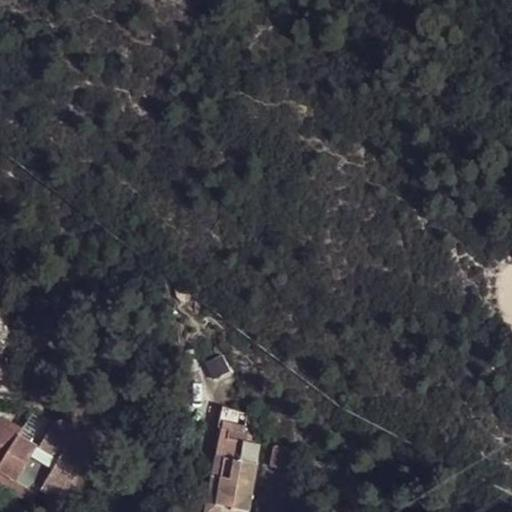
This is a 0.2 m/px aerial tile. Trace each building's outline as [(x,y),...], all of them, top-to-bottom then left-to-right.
[(22,356),(0,355),(0,392),(21,393),(22,356)] [(5,409),(0,417),(0,473),(35,495),(42,484),(59,494),(91,440),(73,429),(60,449),(24,427),(26,422),(5,409)] [(236,415),(226,413),(220,447),(228,448),(219,495),(251,501),(264,435),(250,433),(252,424),(235,420),(236,415)] [(279,436),(276,458),(296,461),(299,439),(279,436)] [(228,448),(220,447),(208,508),(230,511),(249,511),(251,501),(219,495),(228,448)]
